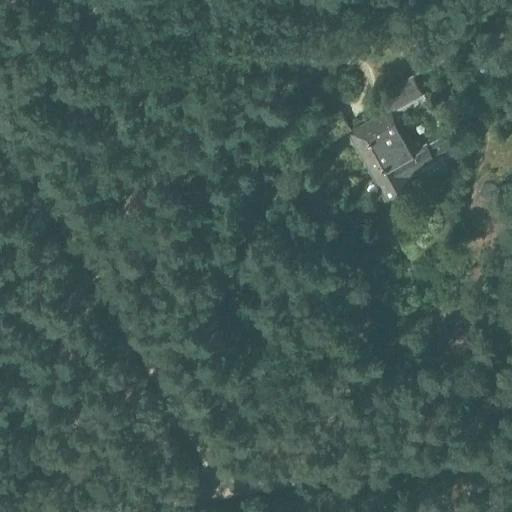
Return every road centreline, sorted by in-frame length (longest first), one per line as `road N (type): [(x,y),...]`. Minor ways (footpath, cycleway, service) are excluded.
road 1 (unclassified): [(0,100),(228,485)]
road 2 (track): [(200,489),(511,444)]
road 3 (track): [(62,511),(200,489)]
